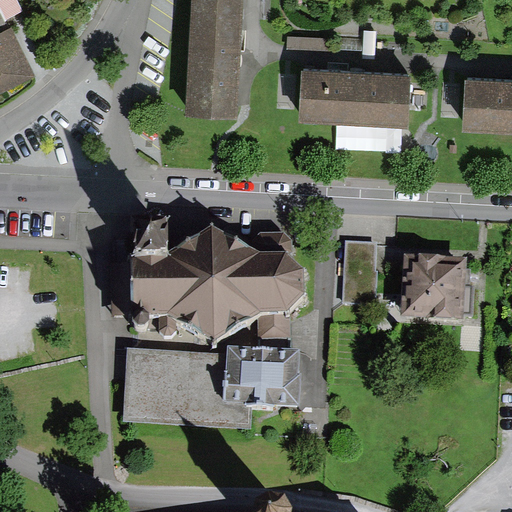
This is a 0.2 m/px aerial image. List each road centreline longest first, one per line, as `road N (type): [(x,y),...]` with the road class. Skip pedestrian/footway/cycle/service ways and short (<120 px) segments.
road 1 (residential): [(117,199),(511,216)]
road 2 (residential): [(117,199),(133,0)]
road 3 (residential): [(0,130),(62,85),(121,0)]
road 4 (residential): [(0,183),(117,199)]
